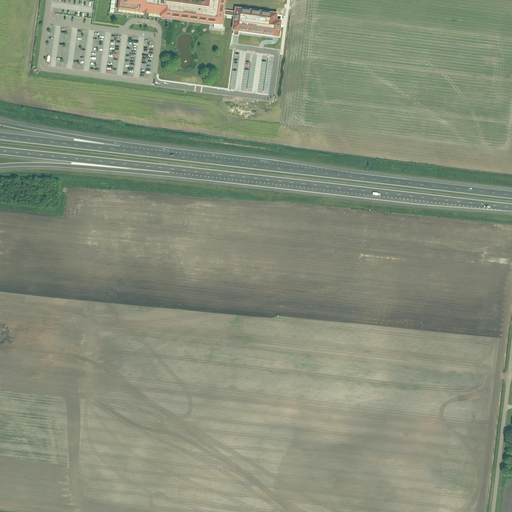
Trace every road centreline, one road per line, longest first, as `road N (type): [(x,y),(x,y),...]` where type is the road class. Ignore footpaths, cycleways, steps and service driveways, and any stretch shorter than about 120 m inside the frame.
road 1 (motorway): [(511,195),(119,150)]
road 2 (motorway): [(165,167),(511,208)]
road 3 (motorway): [(0,150),(165,167)]
road 4 (motorway): [(0,166),(165,167)]
road 5 (unclassified): [(493,511),(511,360)]
road 6 (motorway): [(119,150),(0,122)]
